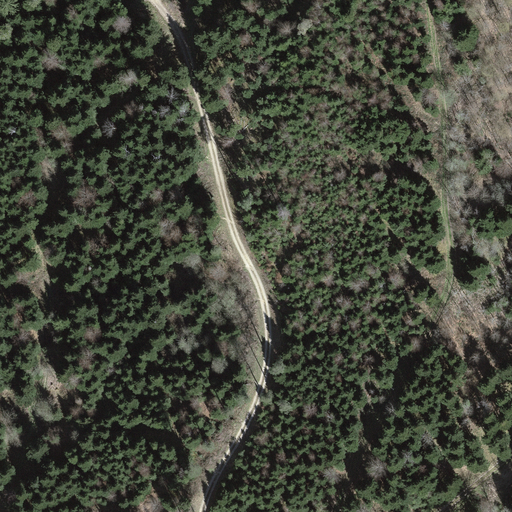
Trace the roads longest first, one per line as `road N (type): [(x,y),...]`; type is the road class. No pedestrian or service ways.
road 1 (track): [(155,0),(185,53),(267,330),(265,366),(202,511)]
road 2 (track): [(8,511),(43,362),(39,247),(52,178),(182,47)]
